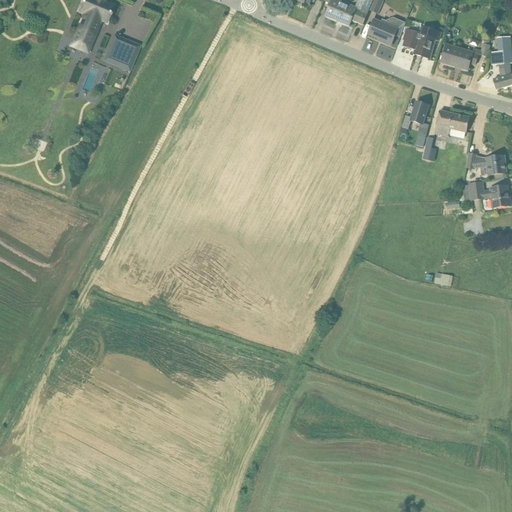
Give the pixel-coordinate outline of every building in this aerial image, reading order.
[(78,31),(71,46),(87,53),(92,41),(94,38),(101,21),(107,23),(113,9),(114,6),(105,3),(106,0),(104,0),(83,0),(79,11),(83,13),(84,14),(83,17),(77,31),(78,31)] [(341,2),(336,0),(332,0),(325,17),(349,27),(352,21),(363,25),(373,0),(358,0),(355,10),(341,4),(341,2)] [(375,0),(371,12),(378,15),(384,2),(380,0),(375,0)] [(381,23),(374,20),(368,35),(383,41),(382,43),(390,47),(391,45),(392,45),(396,36),(400,38),(405,24),(392,19),(387,21),(387,22),(382,20),(381,23)] [(430,60),(433,50),(435,40),(439,41),(441,34),(422,28),(420,34),(407,31),(404,41),(406,41),(404,47),(416,50),(414,55),(430,60)] [(506,38),(497,39),(498,52),(491,52),(491,64),(499,64),(500,79),(494,80),(493,80),(496,91),(497,91),(497,90),(511,86),(511,75),(511,76),(510,63),(511,63),(511,52),(511,43),(506,43),(506,38)] [(479,56),(487,58),(491,47),(483,45),(482,51),(474,49),(473,54),(446,46),(441,63),(468,71),(470,64),(476,66),(478,56),(479,56)] [(109,48),(103,62),(130,73),(137,56),(127,52),(126,55),(109,48)] [(410,122),(423,125),(429,106),(416,103),(411,118),(406,117),(402,128),(408,130),(410,122)] [(467,134),(468,128),(470,119),(440,112),(438,122),(435,135),(449,138),(451,130),(467,134)] [(415,146),(424,148),(427,136),(418,134),(415,146)] [(437,150),(425,148),(423,159),(435,161),(437,150)] [(474,170),(477,156),(469,154),(466,169),(474,170)] [(488,177),(497,175),(507,174),(505,157),(486,159),(482,160),(480,168),(487,168),(488,177)] [(507,187),(497,188),(490,189),(491,191),(484,192),(482,183),(470,185),(472,201),(484,199),(491,198),(493,209),(511,207),(509,193),(508,193),(507,187)] [(441,285),(451,288),(453,276),(442,274),(441,285)]
